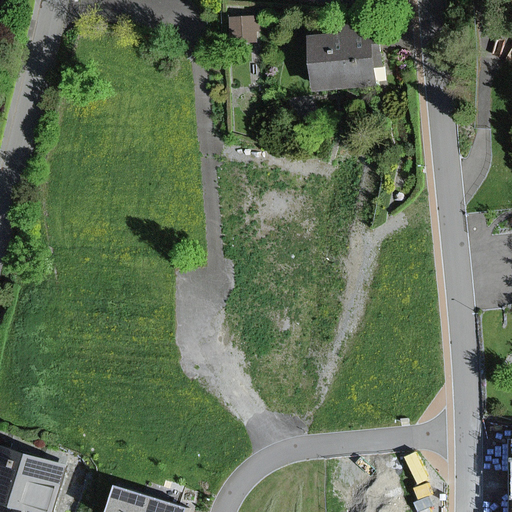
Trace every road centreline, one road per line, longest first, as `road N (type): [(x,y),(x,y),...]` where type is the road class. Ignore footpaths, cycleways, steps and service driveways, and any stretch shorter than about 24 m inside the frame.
road 1 (residential): [(432,0),(469,433)]
road 2 (residential): [(469,433),(297,446),(249,476),(222,511)]
road 3 (residential): [(55,0),(0,211)]
